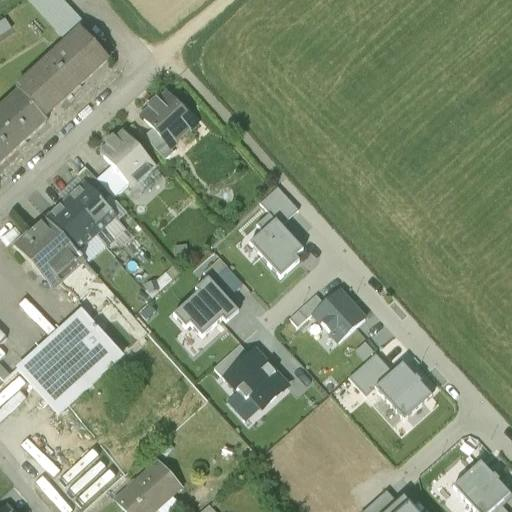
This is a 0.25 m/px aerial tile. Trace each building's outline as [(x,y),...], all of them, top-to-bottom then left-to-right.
[(107,67),(78,34),(16,91),(18,93),(45,123),(107,67)] [(45,123),(18,93),(0,109),(0,172),(50,128),(45,123)] [(201,132),(172,99),(138,128),(166,161),(201,132)] [(159,175),(124,136),(99,159),(133,197),(159,175)] [(84,191),(65,208),(99,245),(118,227),(84,191)] [(99,245),(65,208),(44,227),(79,264),(99,245)] [(294,244),(270,217),(258,229),(264,236),(251,247),(280,280),(298,264),(286,251),(294,244)] [(17,253),(54,294),(82,268),(79,264),(44,227),(17,253)] [(210,281),(195,293),(198,297),(175,316),(185,328),(190,324),(202,338),(222,321),(226,326),(238,315),(210,281)] [(365,322),(339,293),(324,307),(311,319),(320,328),(321,327),(331,337),(329,339),(337,347),(365,322)] [(311,319),(324,307),(316,299),(290,322),(298,331),(311,319)] [(123,364),(80,317),(16,374),(59,422),(123,364)] [(224,382),(249,359),(240,349),(215,372),(224,382)] [(291,390),(256,353),(249,359),(224,382),(236,395),(237,393),(246,403),(249,400),(263,415),(291,390)] [(373,391),(391,375),(376,358),(348,382),(364,399),(373,391)] [(414,380),(401,366),(391,375),(373,391),(405,425),(432,400),(420,387),(422,386),(416,379),(414,380)] [(164,511),(183,495),(158,466),(114,505),(119,511),(164,511)] [(508,499),(480,469),(455,492),(472,511),(493,511),(498,508),(508,499)] [(393,511),(397,508),(387,496),(369,511),(393,511)] [(411,511),(403,503),(397,508),(393,511),(411,511)]
